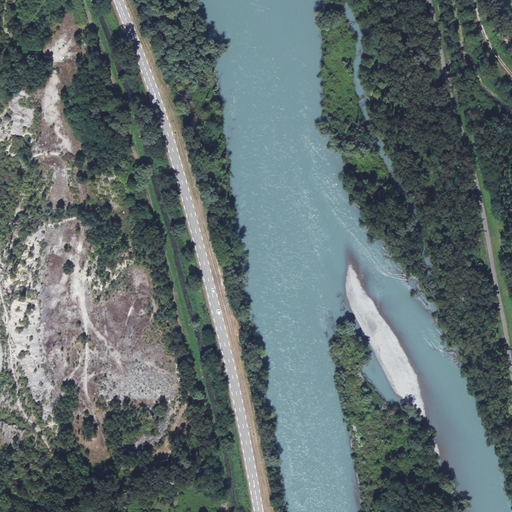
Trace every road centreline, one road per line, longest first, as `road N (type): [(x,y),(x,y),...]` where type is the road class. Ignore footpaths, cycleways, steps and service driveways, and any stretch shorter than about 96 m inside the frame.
road 1 (track): [(81,0),(144,178),(190,373),(186,401),(156,457),(131,467),(111,460),(85,393),(83,307),(74,281),(80,186),(49,110),(51,57),(39,50)]
road 2 (track): [(124,0),(207,234),(268,511)]
road 3 (primary): [(117,0),(215,299),(258,511)]
